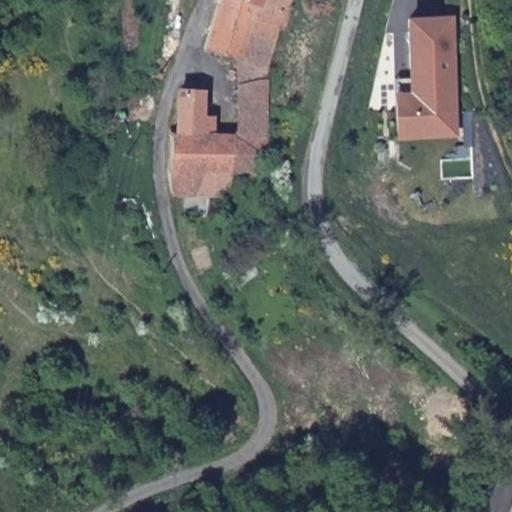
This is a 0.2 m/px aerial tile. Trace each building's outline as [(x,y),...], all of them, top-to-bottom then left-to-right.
[(216,0),(203,46),(236,58),(258,67),(269,66),(278,29),(288,32),(289,26),(260,20),(264,0),(216,0)] [(288,0),(264,0),(260,20),(289,26),(293,1),(288,0)] [(414,111),(398,112),(398,137),(457,135),(452,18),(410,19),(412,78),(414,111)] [(237,83),(268,82),(269,66),(258,67),(236,58),(237,83)] [(398,112),(414,111),(412,78),(396,79),(398,112)] [(228,172),(261,173),(268,148),(267,135),(237,134),(216,133),(216,117),(204,116),(202,80),(191,81),(185,81),(185,90),(178,90),(179,131),(170,133),(171,192),(227,194),(228,172)] [(237,134),(267,135),(268,82),(237,83),(237,134)]
